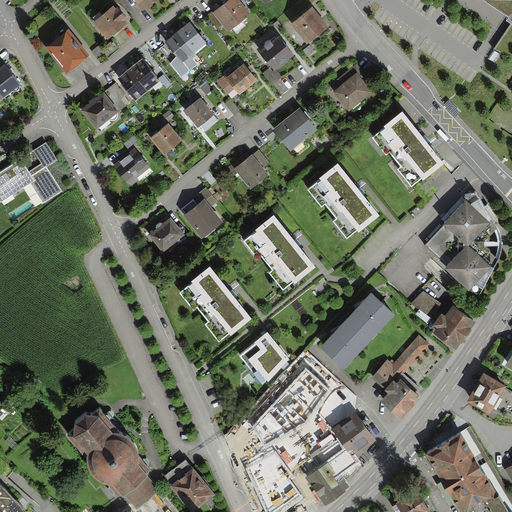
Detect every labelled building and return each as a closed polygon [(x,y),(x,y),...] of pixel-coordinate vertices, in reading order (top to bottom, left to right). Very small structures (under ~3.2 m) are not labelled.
[(249,9),(241,0),(220,0),(209,9),(225,28),(249,9)] [(511,0),(493,0),(511,12),(508,16),(511,18),(511,0)] [(113,7),(97,21),(109,35),(125,21),(113,7)] [(311,10),(295,23),(308,39),(324,26),(311,10)] [(190,22),(177,32),(194,53),(207,43),(190,22)] [(194,53),(177,32),(165,42),(177,57),(170,63),(181,77),(197,64),(193,59),(197,56),(194,53)] [(67,33),(50,46),(68,69),(85,56),(67,33)] [(279,37),(262,50),(275,66),(291,53),(279,37)] [(138,53),(111,74),(129,97),(157,76),(138,53)] [(4,62),(0,64),(0,101),(22,85),(4,62)] [(244,65),(221,84),(232,97),(255,79),(244,65)] [(371,91),(354,70),(342,79),(346,85),(337,92),(350,108),(371,91)] [(104,87),(77,106),(92,126),(119,106),(104,87)] [(201,100),(188,110),(200,124),(212,113),(201,100)] [(314,128),(300,110),(278,129),(292,146),(314,128)] [(403,112),(373,136),(412,185),(442,161),(403,112)] [(168,126),(154,136),(165,151),(179,140),(168,126)] [(45,139),(0,165),(0,195),(24,182),(37,204),(59,191),(45,167),(57,160),(45,139)] [(135,150),(117,166),(130,181),(148,166),(135,150)] [(253,156),(237,168),(251,186),(267,174),(253,156)] [(340,163),(309,187),(348,235),(378,212),(340,163)] [(473,187),(424,242),(460,280),(479,288),(494,250),(496,231),(473,187)] [(220,221),(204,201),(188,214),(204,234),(220,221)] [(275,214),(244,239),(283,288),(314,263),(275,214)] [(182,233),(171,219),(150,236),(162,250),(182,233)] [(181,289),(220,338),(250,315),(211,265),(181,289)] [(371,292),(323,344),(344,363),(392,311),(371,292)] [(436,329),(454,342),(472,318),(454,305),(447,315),(442,312),(435,322),(439,325),(436,329)] [(268,332),(241,353),(265,381),(287,356),(268,332)] [(393,365),(388,360),(374,376),(391,391),(384,398),(400,412),(416,393),(398,377),(427,343),(419,336),(393,365)] [(331,390),(306,365),(251,424),(265,447),(309,420),(331,390)] [(504,384),(485,373),(470,398),(489,409),(504,384)] [(63,412),(61,430),(77,446),(77,455),(79,463),(85,470),(94,473),(105,473),(119,491),(131,481),(143,470),(129,454),(130,447),(129,438),(124,430),(115,425),(106,424),(89,402),(74,402),(63,412)] [(374,439),(355,413),(333,429),(340,436),(353,454),(374,439)] [(507,511),(456,425),(424,443),(463,511),(507,511)] [(340,472),(357,459),(353,454),(340,436),(317,452),(324,461),(329,457),(340,472)] [(283,511),(306,498),(276,448),(244,467),(265,511),(283,511)] [(183,455),(161,475),(193,510),(215,491),(183,455)] [(344,487),(348,484),(340,472),(329,457),(324,461),(305,474),(325,503),(345,489),(344,487)] [(157,487),(143,470),(131,481),(119,491),(132,508),(157,487)] [(0,511),(15,511),(24,503),(0,479),(0,511)] [(429,511),(413,484),(393,496),(401,511),(429,511)]
